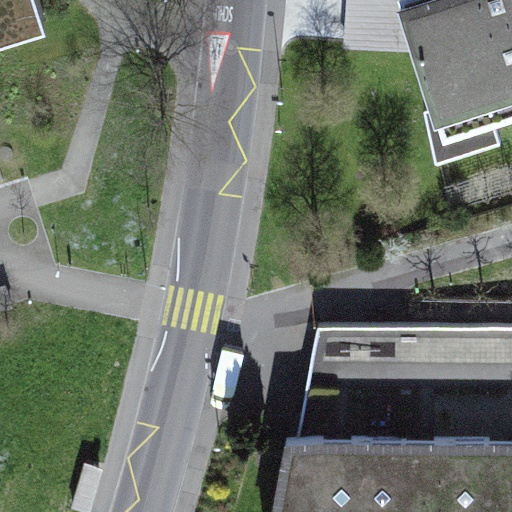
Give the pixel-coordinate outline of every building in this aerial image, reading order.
[(0,0),(0,26),(45,12),(40,0),(0,0)] [(511,0),(409,0),(455,128),(511,107),(511,0)] [(445,511),(511,511),(511,442),(444,443),(445,511)] [(445,511),(444,443),(367,444),(368,511),(445,511)] [(279,511),(368,511),(367,444),(278,445),(279,511)]
